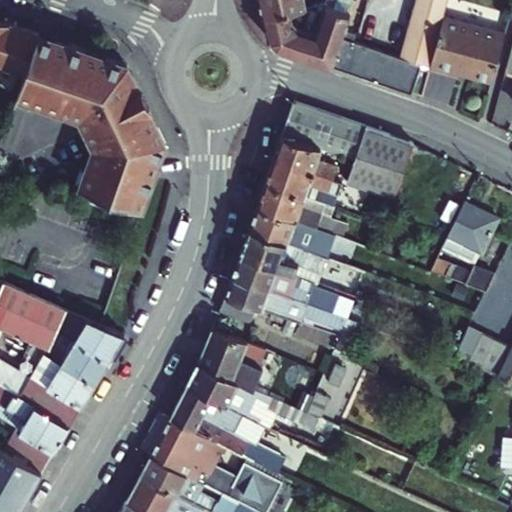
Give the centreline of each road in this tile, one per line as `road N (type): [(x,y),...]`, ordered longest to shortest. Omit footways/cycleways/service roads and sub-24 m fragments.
road 1 (tertiary): [(58,511),(194,262),(207,192),(207,114)]
road 2 (residential): [(254,67),(424,120),(511,162)]
road 3 (unknown): [(184,287),(0,218)]
road 4 (unknown): [(0,143),(21,0)]
